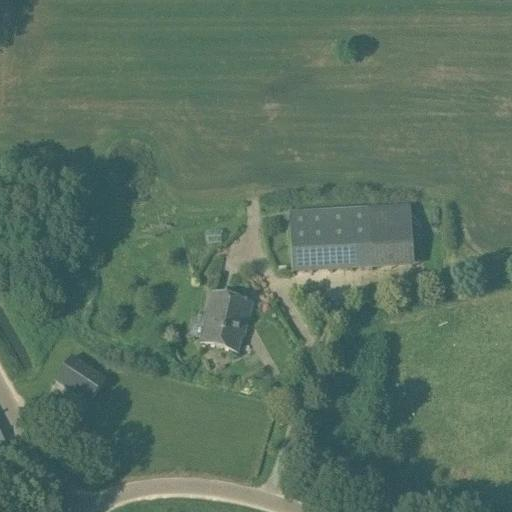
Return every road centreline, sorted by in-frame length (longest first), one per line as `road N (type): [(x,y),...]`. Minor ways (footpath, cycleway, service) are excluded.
road 1 (unclassified): [(300,511),(174,486),(122,493),(75,511)]
road 2 (unclassified): [(69,511),(0,392)]
